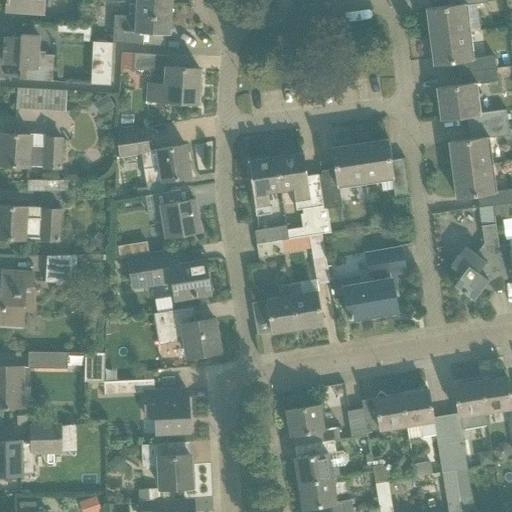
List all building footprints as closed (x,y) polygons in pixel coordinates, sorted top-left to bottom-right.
[(6,11),(26,12),(42,13),(43,0),(5,0),(5,3),(6,3),(6,11)] [(426,9),(430,37),(469,32),(482,30),(479,3),(486,3),(485,0),(451,0),(452,6),(426,9)] [(112,43),(121,44),(141,45),(142,33),(169,34),(171,4),(135,2),(134,17),(113,16),(112,43)] [(430,37),(433,65),(455,62),(457,74),(494,69),(493,56),(473,59),(469,32),(430,37)] [(39,50),(40,36),(20,35),(20,38),(4,37),(4,46),(2,46),(2,51),(3,51),(3,64),(19,65),(19,68),(27,68),(27,80),(53,82),(54,55),(45,54),(46,50),(39,50)] [(119,70),(132,70),(149,72),(147,100),(177,102),(197,103),(199,69),(166,67),(167,56),(133,53),(133,54),(119,53),(119,70)] [(110,84),(110,58),(92,58),(92,84),(110,84)] [(458,86),(436,88),(440,120),(467,117),(468,128),(507,123),(505,111),(480,114),(477,84),(496,82),(494,69),(457,74),(458,86)] [(45,90),(15,89),(14,109),(44,111),(45,90)] [(92,104),(98,115),(113,107),(106,96),(92,104)] [(452,170),(491,165),(488,139),(508,136),(507,123),(468,128),(470,140),(448,143),(452,170)] [(116,133),(118,143),(120,157),(140,154),(145,187),(146,195),(163,193),(161,181),(190,176),(185,145),(148,151),(144,128),(116,133)] [(0,165),(18,166),(60,169),(62,138),(46,137),(46,136),(0,133),(0,165)] [(386,140),(358,145),(364,184),(391,180),(394,199),(409,197),(403,159),(402,159),(403,163),(390,165),(386,140)] [(320,172),(321,174),(326,210),(341,208),(338,188),(364,184),(358,145),(331,149),(334,170),(320,172)] [(302,153),(278,156),(283,191),(292,189),(295,211),(301,210),(302,214),(299,214),(301,228),(288,230),(289,238),(321,233),(321,234),(321,235),(329,233),(326,210),(321,174),(306,176),(302,153)] [(255,216),(271,214),(268,193),(283,191),(278,156),(247,161),(255,216)] [(452,170),(456,198),(477,196),(478,208),(492,206),(511,203),(511,189),(495,192),(491,165),(452,170)] [(70,181),(28,182),(28,191),(71,191),(70,181)] [(145,187),(135,189),(137,197),(145,195),(146,195),(145,187)] [(163,193),(146,195),(145,195),(147,212),(161,210),(165,236),(199,231),(194,199),(182,201),(180,190),(163,193)] [(511,203),(492,206),(493,216),(503,215),(503,219),(511,217),(511,203)] [(0,237),(14,239),(25,239),(25,236),(41,237),(41,239),(49,239),(48,254),(70,254),(70,243),(58,242),(60,209),(43,208),(42,218),(26,217),(26,207),(0,205),(0,237)] [(475,255),(464,247),(450,267),(460,275),(452,285),(473,300),(487,280),(500,278),(495,247),(492,226),(494,225),(493,216),(492,206),(478,208),(477,208),(483,244),(475,255)] [(253,231),(256,244),(281,240),(289,238),(288,230),(285,230),(285,225),(253,231)] [(102,252),(110,242),(98,232),(90,242),(102,252)] [(321,235),(321,234),(308,236),(316,285),(330,283),(325,255),(321,235)] [(300,237),(281,240),(283,252),(302,249),(300,237)] [(281,240),(256,244),(258,258),(283,254),(283,252),(281,240)] [(119,259),(125,258),(133,257),(131,245),(117,247),(117,248),(119,256),(119,259)] [(509,245),(495,247),(500,278),(502,278),(502,276),(511,274),(511,251),(510,252),(509,245)] [(332,295),(344,293),(348,320),(396,312),(389,274),(404,272),(399,247),(366,253),(371,282),(359,284),(357,275),(330,280),(332,295)] [(175,250),(125,258),(129,288),(171,281),(174,299),(209,293),(203,259),(177,263),(175,250)] [(48,254),(48,256),(46,282),(71,284),(73,257),(70,257),(70,254),(48,254)] [(111,262),(113,273),(122,271),(120,260),(111,262)] [(0,324),(9,325),(9,326),(21,327),(22,310),(31,311),(33,273),(1,271),(0,294),(0,293),(0,324)] [(297,283),(289,284),(297,329),(321,325),(318,305),(316,292),(299,295),(297,283)] [(267,309),(253,311),(257,335),(271,332),(271,333),(297,329),(289,284),(278,286),(279,297),(265,300),(267,309)] [(87,293),(91,305),(106,301),(103,288),(87,293)] [(155,293),(139,296),(142,309),(158,306),(155,293)] [(186,323),(184,309),(153,314),(159,345),(183,341),(186,357),(219,351),(213,319),(186,323)] [(28,367),(67,368),(67,352),(28,351),(28,367)] [(84,353),(83,382),(102,382),(102,353),(84,353)] [(2,408),(7,408),(7,407),(21,407),(21,367),(0,366),(0,406),(2,407),(2,408)] [(506,377),(479,381),(484,413),(511,408),(506,377)] [(452,385),(456,405),(460,430),(486,426),(484,413),(479,381),(452,385)] [(154,391),(144,392),(144,393),(145,415),(154,415),(155,433),(168,432),(188,431),(186,401),(168,402),(168,390),(154,391)] [(427,390),(400,394),(406,426),(419,424),(421,437),(435,435),(432,418),(431,409),(427,390)] [(361,401),(362,409),(366,432),(379,430),(405,426),(406,426),(400,394),(361,401)] [(319,404),(285,410),(290,436),(292,435),(294,447),(334,440),(339,439),(337,427),(323,430),(319,404)] [(346,411),(350,435),(350,439),(366,436),(366,432),(362,409),(346,411)] [(0,474),(9,474),(20,474),(20,471),(31,471),(31,452),(75,451),(75,425),(30,426),(30,441),(20,442),(20,440),(0,440),(0,474)] [(82,432),(83,447),(93,446),(93,431),(82,432)] [(447,436),(435,438),(436,447),(440,474),(453,472),(449,445),(448,442),(447,436)] [(295,458),(293,459),(298,484),(331,478),(340,477),(338,466),(344,465),(347,460),(346,454),(341,450),(335,451),(334,440),(294,447),(295,458)] [(127,465),(139,464),(139,443),(127,443),(127,465)] [(462,443),(449,445),(453,472),(466,470),(462,443)] [(157,488),(137,489),(138,501),(169,500),(168,488),(191,487),(189,455),(166,456),(165,444),(140,445),(141,467),(156,466),(157,488)] [(381,465),(372,467),(375,485),(387,483),(384,468),(381,465)] [(466,470),(453,472),(458,499),(471,497),(466,470)] [(453,472),(440,474),(445,501),(458,499),(453,472)] [(429,476),(415,478),(416,490),(430,487),(429,476)] [(331,478),(298,484),(302,509),(304,509),(304,511),(352,511),(350,500),(335,502),(331,478)] [(391,511),(387,483),(375,485),(379,511),(391,511)] [(100,511),(95,496),(77,503),(80,511),(100,511)] [(169,500),(138,501),(138,511),(192,511),(189,511),(177,511),(177,501),(169,501),(169,500)]
